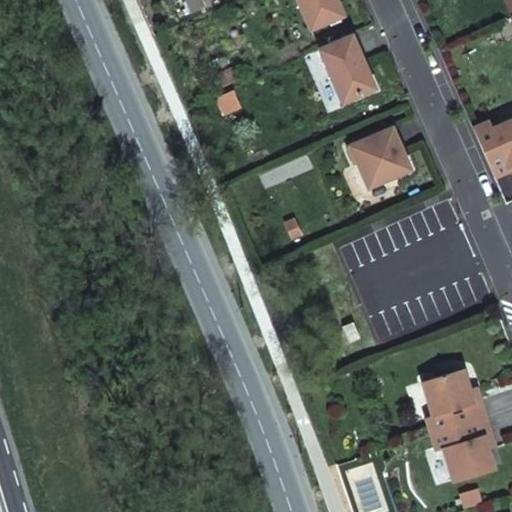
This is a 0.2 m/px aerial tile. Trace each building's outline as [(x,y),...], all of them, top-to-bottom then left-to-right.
[(342,15),(335,0),(298,0),(311,29),(342,15)] [(343,102),(375,88),(352,36),(320,50),(343,102)] [(489,122),(473,129),(494,176),(510,169),(508,166),(511,164),(511,120),(492,129),(489,122)] [(392,128),(348,147),(355,164),(358,163),(369,187),(410,169),(392,128)] [(359,339),(352,322),(342,327),(348,343),(359,339)] [(432,434),(485,418),(479,397),(471,399),(468,389),(462,369),(422,382),(433,416),(427,418),(432,434)] [(479,397),(475,386),(468,389),(471,399),(479,397)] [(454,483),(494,470),(487,450),(484,440),(491,438),(485,418),(432,434),(436,450),(443,448),(454,483)] [(494,449),(491,438),(484,440),(487,450),(494,449)]
